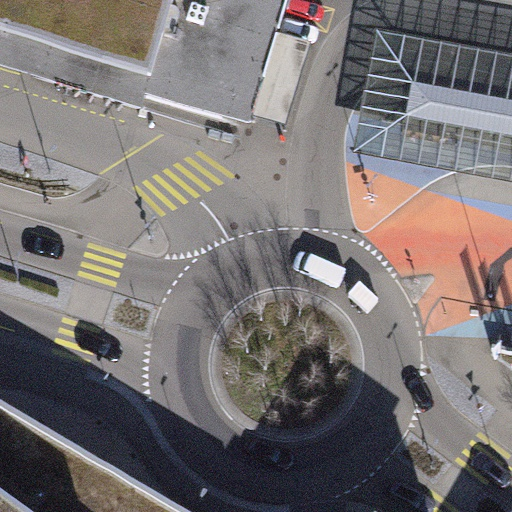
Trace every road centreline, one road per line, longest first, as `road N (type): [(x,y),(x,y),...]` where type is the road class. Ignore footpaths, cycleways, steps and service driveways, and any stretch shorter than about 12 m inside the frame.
road 1 (primary): [(221,287),(0,228)]
road 2 (primary): [(0,320),(185,388)]
road 3 (primary): [(185,388),(213,443),(239,462),(300,475),(331,467)]
road 4 (residential): [(511,246),(408,240),(345,277)]
road 5 (primary): [(511,498),(412,417),(395,386)]
road 6 (primary): [(345,277),(292,261),(243,272),(221,287)]
road 7 (primary): [(395,386),(387,324),(345,277)]
